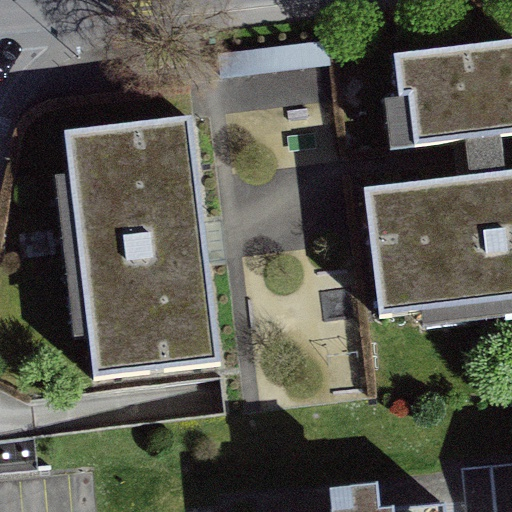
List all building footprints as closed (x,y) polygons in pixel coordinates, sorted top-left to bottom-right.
[(329,33),(223,39),(226,90),(331,84),(329,33)] [(511,46),(397,56),(404,140),(511,131),(511,46)] [(188,123),(66,138),(98,381),(219,366),(188,123)] [(470,181),(363,196),(380,314),(511,295),(511,175),(504,177),(511,231),(477,236),(470,181)] [(511,511),(511,464),(489,467),(493,511),(511,511)] [(463,511),(493,511),(489,467),(459,470),(463,511)] [(372,511),(371,492),(323,497),(324,511),(372,511)]
